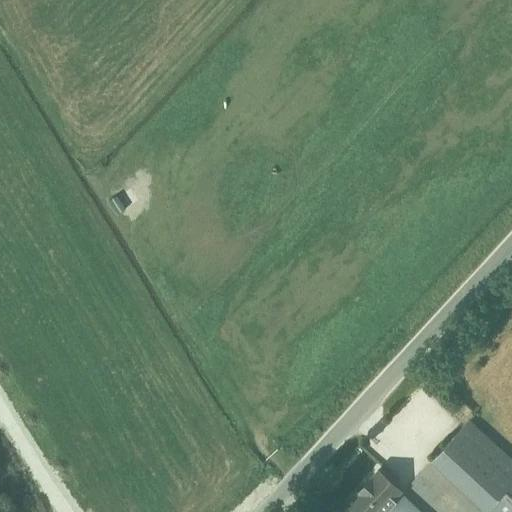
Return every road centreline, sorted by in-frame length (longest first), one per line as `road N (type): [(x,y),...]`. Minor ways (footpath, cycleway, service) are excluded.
road 1 (unclassified): [(259,511),(511,236)]
road 2 (track): [(0,393),(71,511)]
